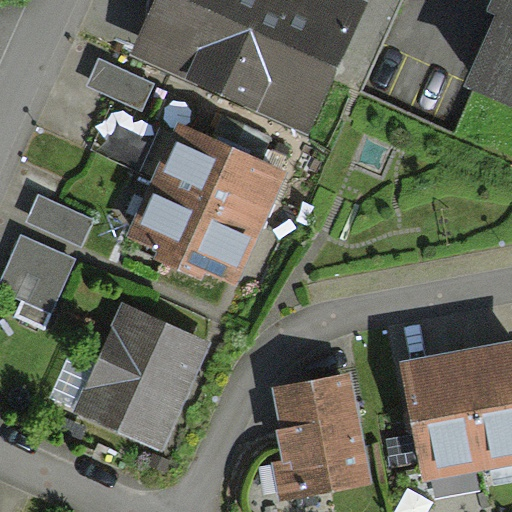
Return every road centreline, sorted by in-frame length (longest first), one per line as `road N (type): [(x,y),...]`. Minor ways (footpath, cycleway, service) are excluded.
road 1 (residential): [(511,286),(319,321),(289,337),(185,511)]
road 2 (residential): [(122,511),(0,454)]
road 3 (residential): [(47,0),(0,115)]
